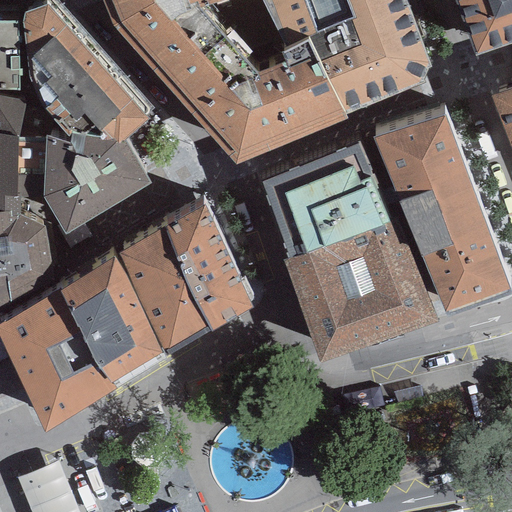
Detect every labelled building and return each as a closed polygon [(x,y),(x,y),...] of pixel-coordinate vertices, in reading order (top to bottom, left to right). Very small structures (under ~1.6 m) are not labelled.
[(126,140),(149,119),(144,114),(147,113),(148,109),(51,0),(34,0),(29,1),(25,13),(23,22),(25,45),(29,79),(38,94),(47,107),(45,110),(55,119),(52,121),(68,137),(71,134),(100,137),(100,139),(106,139),(114,140),(117,144),(126,140)] [(102,0),(114,28),(236,166),(348,119),(345,115),(308,38),(285,49),(279,51),(284,63),(257,74),(199,8),(223,0),(102,0)] [(260,0),(285,49),(308,38),(345,115),(423,83),(429,68),(404,0),(260,0)] [(511,0),(453,0),(475,57),(511,43),(511,0)] [(17,21),(0,21),(0,90),(19,90),(17,21)] [(511,88),(490,95),(511,151),(511,88)] [(0,134),(19,137),(25,99),(0,95),(0,134)] [(445,106),(378,130),(443,309),(510,285),(445,106)] [(19,137),(0,134),(0,212),(10,211),(11,217),(18,216),(44,227),(43,198),(45,138),(19,137)] [(65,236),(150,184),(126,140),(117,144),(114,140),(106,139),(100,139),(100,137),(71,134),(70,143),(46,136),(45,138),(43,198),(65,236)] [(360,137),(260,175),(287,246),(280,248),(321,357),(437,314),(398,211),(389,215),(360,137)] [(203,205),(165,226),(180,273),(207,325),(212,333),(252,309),(249,300),(253,297),(245,280),(240,282),(203,205)] [(0,306),(53,279),(44,227),(18,216),(11,217),(10,211),(0,212),(0,306)] [(165,226),(118,253),(164,350),(207,325),(180,273),(165,226)] [(161,353),(115,258),(59,291),(94,365),(111,384),(161,353)] [(59,291),(0,322),(0,340),(44,432),(117,388),(111,384),(94,365),(59,291)]
